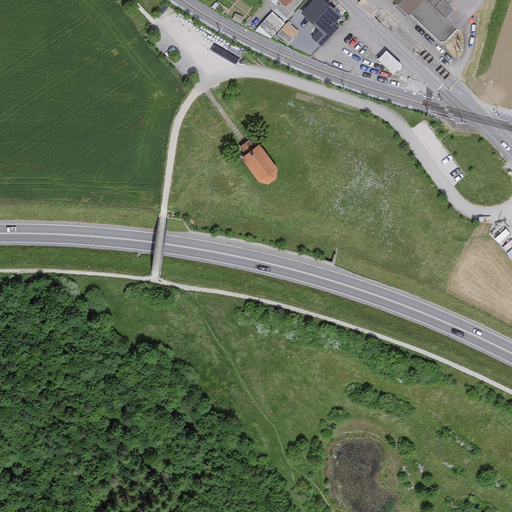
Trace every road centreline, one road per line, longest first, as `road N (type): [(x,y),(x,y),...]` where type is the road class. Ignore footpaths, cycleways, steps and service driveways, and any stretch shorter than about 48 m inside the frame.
road 1 (trunk): [(0,233),(229,254),(348,285),(511,353)]
road 2 (unclassified): [(511,209),(493,215),(453,203),(427,159),(370,106),(252,73),(202,85),(181,110),(171,140)]
road 3 (track): [(154,279),(354,327),(511,391)]
road 4 (secondary): [(511,146),(354,0)]
road 5 (track): [(154,279),(48,270),(0,279)]
